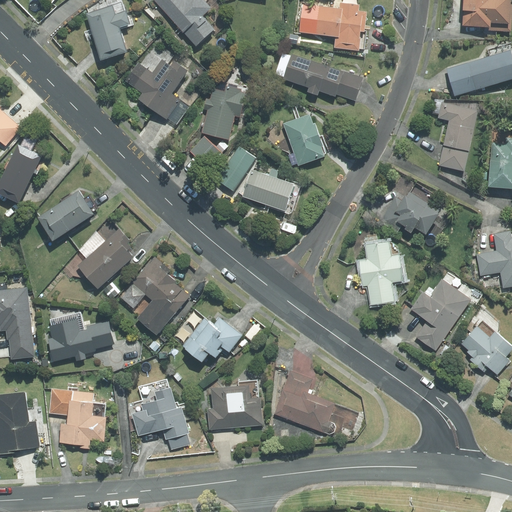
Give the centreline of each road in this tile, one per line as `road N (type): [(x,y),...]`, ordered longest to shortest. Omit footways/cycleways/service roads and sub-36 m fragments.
road 1 (residential): [(0,28),(191,222),(265,285)]
road 2 (residential): [(417,0),(396,103),(317,236)]
road 3 (secondary): [(253,478),(0,500)]
road 4 (secondary): [(433,467),(253,478)]
road 5 (residential): [(288,302),(418,394)]
